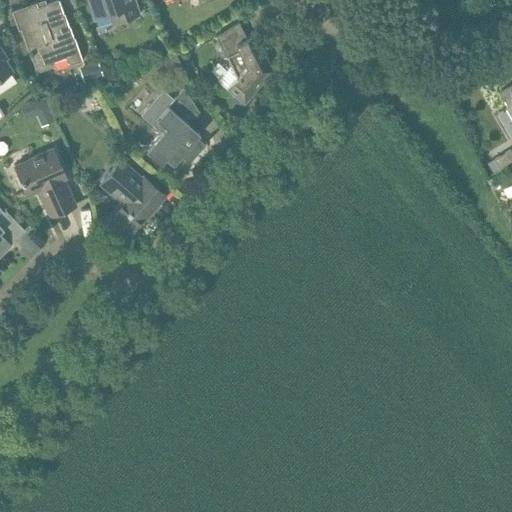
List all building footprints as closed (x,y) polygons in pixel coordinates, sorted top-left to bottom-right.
[(64,12),(59,0),(52,0),(38,5),(36,1),(12,10),(18,29),(21,28),(31,57),(32,57),(35,67),(37,66),(40,69),(53,64),(53,60),(66,56),(67,60),(72,63),(82,59),(74,36),(70,25),(69,25),(64,12)] [(140,13),(135,0),(88,0),(95,18),(109,13),(113,23),(140,13)] [(231,65),(218,80),(244,102),(271,71),(266,67),(270,62),(256,33),(247,37),(239,21),(216,34),(231,65)] [(156,55),(164,44),(155,37),(147,49),(156,55)] [(182,63),(188,59),(190,51),(187,45),(175,52),(178,56),(182,63)] [(0,78),(12,71),(4,58),(6,57),(0,47),(0,78)] [(159,61),(171,71),(178,62),(166,53),(159,61)] [(103,75),(98,60),(83,65),(88,81),(103,75)] [(200,110),(184,87),(174,98),(162,89),(140,114),(161,132),(147,149),(162,162),(166,157),(174,164),(182,155),(189,162),(206,143),(186,126),(200,110)] [(43,97),(28,103),(33,115),(36,114),(41,125),(54,120),(43,97)] [(66,176),(53,147),(15,164),(28,194),(39,189),(51,215),(76,204),(64,177),(66,176)] [(511,148),(495,158),(502,169),(511,163),(511,148)] [(142,178),(121,159),(101,182),(122,200),(106,219),(127,238),(164,194),(143,176),(142,178)] [(511,171),(498,179),(502,187),(511,181),(511,171)] [(0,230),(12,219),(0,206),(0,254),(11,243),(0,231),(0,230)]
